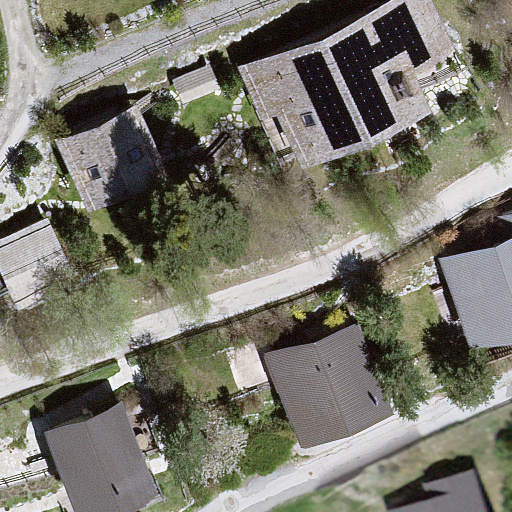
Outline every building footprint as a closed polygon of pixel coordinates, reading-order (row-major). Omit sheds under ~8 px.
[(434,0),(422,0),(241,72),(253,103),(264,98),(291,165),(419,115),(405,80),(458,59),(434,0)] [(217,70),(172,87),(182,115),(227,98),(217,70)] [(166,174),(142,117),(57,152),(81,209),(166,174)] [(511,220),(511,221),(511,225),(511,239),(439,261),(466,354),(511,339),(511,220)] [(55,224),(0,237),(0,286),(3,299),(69,283),(55,224)] [(290,438),(388,417),(370,335),(273,355),(290,438)] [(127,417),(50,446),(74,511),(112,511),(157,496),(127,417)] [(433,511),(492,511),(488,492),(432,503),(433,511)]
